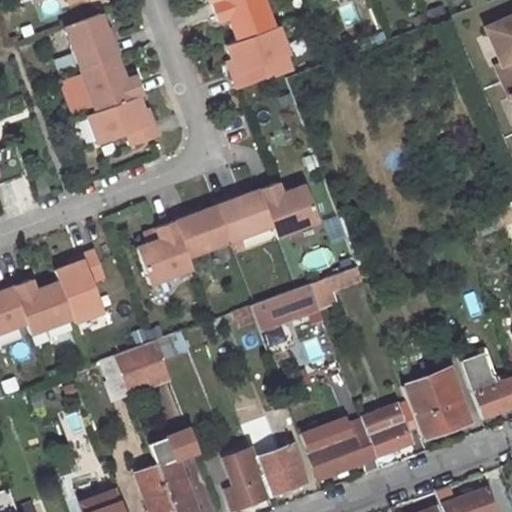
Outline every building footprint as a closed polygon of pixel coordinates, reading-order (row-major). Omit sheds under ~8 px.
[(68,0),(47,0),(39,3),(43,14),(70,4),(68,0)] [(278,0),(223,0),(231,19),(241,15),(250,36),(287,22),(278,0)] [(123,52),(113,26),(107,10),(79,21),(71,24),(86,66),(99,62),(123,52)] [(510,95),(511,100),(511,15),(485,28),(500,62),(495,64),(508,96),(510,95)] [(250,36),(238,40),(244,56),(250,71),(245,73),(250,87),(277,76),(272,63),(302,52),(291,20),(287,22),(250,36)] [(127,51),(118,25),(113,26),(123,52),(127,51)] [(144,93),(149,91),(142,73),(132,77),(123,52),(99,62),(86,66),(101,109),(144,93)] [(250,71),(244,56),(239,57),(245,73),(250,71)] [(104,144),(134,133),(139,145),(166,135),(162,124),(161,122),(156,124),(150,109),(144,93),(101,109),(92,112),(104,144)] [(161,122),(155,107),(150,109),(156,124),(161,122)] [(0,170),(1,170),(3,176),(5,182),(35,171),(23,140),(0,149),(0,170)] [(258,188),(271,224),(275,237),(317,221),(303,183),(279,191),(275,181),(258,188)] [(229,240),(271,224),(258,188),(243,193),(215,203),(219,214),(229,240)] [(215,203),(243,193),(240,189),(214,199),(215,203)] [(187,256),(229,240),(219,214),(215,203),(199,209),(173,219),(177,230),(187,256)] [(198,205),(171,215),(173,219),(199,209),(198,205)] [(502,232),(511,228),(511,206),(495,213),(502,232)] [(134,246),(149,284),(191,268),(187,256),(177,230),(173,219),(154,227),(158,237),(134,246)] [(71,321),(73,325),(104,313),(93,283),(104,279),(94,250),(79,256),(81,261),(65,267),(53,272),(57,282),(71,321)] [(65,267),(81,261),(79,256),(63,261),(65,267)] [(327,293),(359,281),(353,266),(320,278),(327,293)] [(313,302),(328,296),(327,293),(320,278),(306,283),(312,298),(313,302)] [(25,325),(29,337),(71,321),(57,282),(33,291),(30,281),(11,288),(25,325)] [(278,311),(312,298),(306,283),(272,296),(278,311)] [(0,334),(25,325),(11,288),(0,291),(0,334)] [(255,325),(279,316),(278,311),(272,296),(248,305),(255,325)] [(160,339),(166,357),(184,351),(179,333),(160,339)] [(127,395),(168,378),(153,341),(112,356),(127,395)] [(511,378),(468,395),(477,417),(511,403),(511,378)] [(418,438),(466,421),(457,398),(451,383),(404,400),(404,402),(415,430),(418,438)] [(415,430),(404,402),(392,406),(403,435),(415,430)] [(403,435),(392,406),(358,419),(372,456),(407,443),(403,435)] [(346,424),(344,417),(298,435),(314,477),(360,460),(346,424)] [(358,419),(346,424),(360,460),(372,456),(358,419)] [(305,482),(291,446),(254,460),(259,470),(269,495),(305,482)] [(194,511),(174,457),(153,464),(172,511),(194,511)] [(172,511),(153,464),(133,473),(147,511),(172,511)] [(255,479),(224,491),(231,508),(269,495),(259,470),(253,472),(255,479)] [(493,511),(484,489),(436,507),(438,511),(493,511)] [(122,511),(114,490),(80,503),(83,511),(122,511)]
